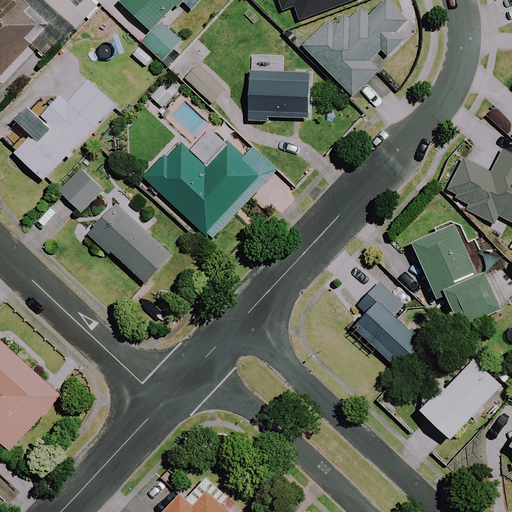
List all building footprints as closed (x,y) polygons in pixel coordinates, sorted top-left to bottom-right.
[(0,0),(0,76),(31,45),(45,29),(17,3),(13,0),(0,0)] [(182,0),(120,0),(120,1),(148,31),(182,0)] [(357,0),(280,0),(284,11),(296,7),(301,21),(357,0)] [(405,24),(384,1),(365,18),(357,9),(334,30),(328,24),(304,47),(351,97),(377,73),(368,64),(381,52),(386,58),(402,43),(394,34),(405,24)] [(161,25),(132,58),(144,68),(151,59),(166,71),(179,56),(173,51),(181,42),(161,25)] [(209,52),(200,42),(173,69),(210,106),(227,89),(200,62),(209,52)] [(307,118),(308,75),(248,74),(247,120),(267,121),(267,118),(307,118)] [(178,92),(167,81),(147,101),(158,112),(178,92)] [(115,106),(88,82),(67,105),(60,98),(38,122),(26,110),(14,123),(30,138),(15,154),(45,182),(115,106)] [(242,158),(211,130),(189,153),(178,142),(143,178),(211,241),(276,171),(251,149),(242,158)] [(511,156),(503,152),(489,175),(464,161),(445,194),(471,208),(469,212),(494,226),(499,217),(511,223),(511,156)] [(102,192),(81,171),(60,192),(81,213),(102,192)] [(171,257),(116,206),(88,237),(101,250),(105,246),(146,284),(171,257)] [(477,279),(453,227),(412,247),(437,300),(447,296),(462,329),(498,312),(482,276),(477,279)] [(402,307),(378,284),(354,307),(364,317),(352,330),(374,353),(377,349),(397,369),(424,343),(395,314),(402,307)] [(60,397),(0,341),(0,441),(11,451),(60,397)] [(475,358),(446,389),(423,413),(451,440),(504,385),(475,358)] [(188,495),(183,490),(162,511),(233,511),(223,502),(228,497),(216,485),(206,476),(188,495)]
